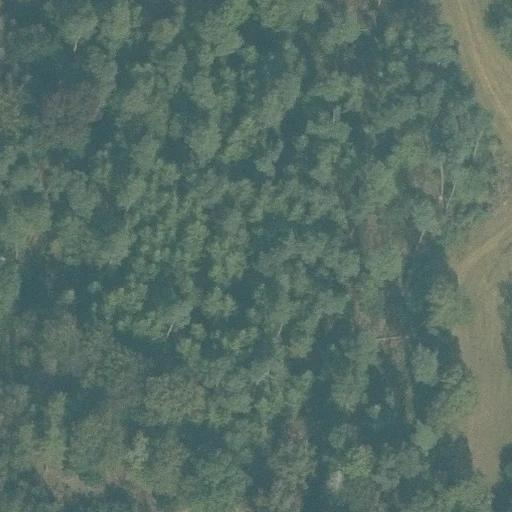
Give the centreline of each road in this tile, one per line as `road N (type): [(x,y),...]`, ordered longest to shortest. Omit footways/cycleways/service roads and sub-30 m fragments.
road 1 (track): [(0,339),(163,0)]
road 2 (track): [(280,511),(0,380)]
